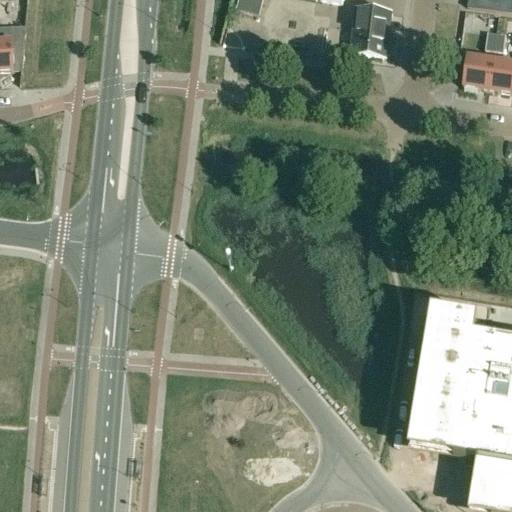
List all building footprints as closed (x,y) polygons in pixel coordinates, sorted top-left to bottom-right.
[(252,17),(256,0),(240,0),(237,13),(252,17)] [(495,14),(497,2),(488,0),(469,0),(467,10),(495,14)] [(511,15),(511,0),(497,0),(497,2),(495,14),(511,15)] [(351,57),(386,61),(391,16),(357,12),(351,57)] [(494,54),(497,36),(489,35),(486,53),(494,54)] [(511,66),(501,65),(505,38),(497,36),(494,54),(493,64),(489,94),(511,97),(511,66)] [(0,45),(0,75),(14,75),(13,44),(0,45)] [(489,94),(493,64),(467,61),(463,90),(489,94)] [(511,511),(511,349),(485,345),(485,349),(474,347),(477,328),(461,326),(444,428),(417,424),(413,449),(468,458),(467,467),(498,472),(491,511),(511,511)]
